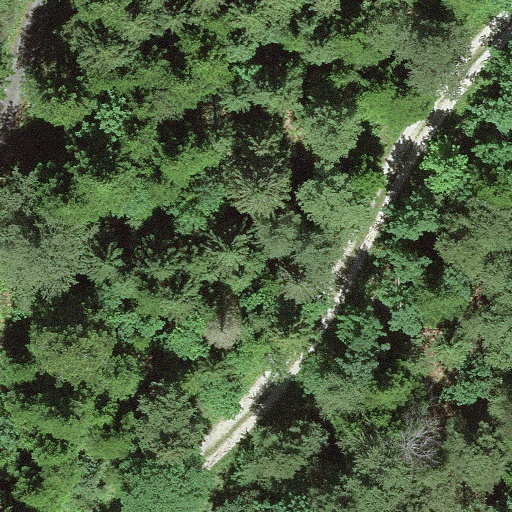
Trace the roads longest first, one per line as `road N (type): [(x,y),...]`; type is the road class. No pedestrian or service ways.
road 1 (track): [(139,511),(239,427),(303,349),(352,271),(404,159),(511,23)]
road 2 (track): [(0,129),(45,0)]
